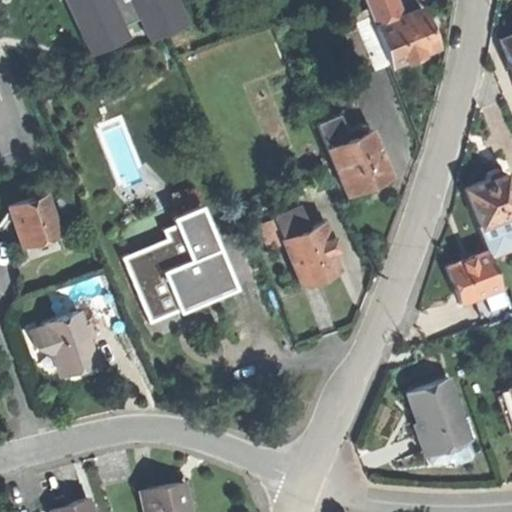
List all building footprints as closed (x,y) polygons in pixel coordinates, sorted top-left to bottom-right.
[(112,0),(67,0),(91,52),(127,35),(120,16),(112,0)] [(112,0),(120,16),(136,9),(132,0),(112,0)] [(132,0),(136,9),(149,37),(186,21),(176,0),(132,0)] [(363,0),(370,16),(372,19),(388,13),(382,0),(363,0)] [(389,63),(389,65),(407,58),(418,54),(437,47),(422,9),(375,27),(379,38),(389,63)] [(356,21),(364,44),(379,38),(375,27),(372,19),(370,16),(356,21)] [(511,34),(499,39),(511,73),(511,34)] [(374,68),(389,63),(379,38),(364,44),(374,68)] [(316,121),(327,146),(348,137),(345,129),(349,128),(342,110),(316,121)] [(345,129),(348,137),(371,128),(369,123),(363,126),(361,123),(349,128),(345,129)] [(368,185),(390,176),(371,128),(348,137),(327,146),(346,194),(368,185)] [(191,160),(202,188),(218,181),(206,153),(191,160)] [(486,170),(486,177),(503,171),(496,166),(486,170)] [(464,186),(479,224),(506,213),(511,211),(511,193),(503,171),(486,177),(476,181),(464,186)] [(8,206),(22,245),(40,239),(60,232),(46,193),(8,206)] [(173,222),(188,258),(213,247),(195,205),(171,215),(173,222)] [(477,225),(486,249),(489,255),(511,245),(511,227),(506,213),(479,224),(477,225)] [(282,237),(301,284),(322,276),(339,269),(333,255),(340,252),(333,234),(329,236),(323,220),(306,227),(295,232),(282,237)] [(146,318),(176,305),(173,299),(160,269),(188,258),(173,222),(161,228),(165,237),(119,256),(146,318)] [(278,228),(282,237),(295,232),(293,227),(291,222),(278,228)] [(303,222),(293,227),(295,232),(306,227),(303,222)] [(188,258),(160,269),(173,299),(193,291),(196,299),(212,293),(232,284),(216,246),(213,247),(188,258)] [(463,258),(444,265),(459,302),(466,299),(473,297),(501,286),(489,255),(486,249),(463,258)] [(509,307),(501,286),(473,297),(481,318),(509,307)] [(177,308),(196,299),(193,291),(173,299),(176,305),(177,308)] [(468,306),(466,299),(459,302),(461,309),(468,306)] [(46,353),(52,370),(71,364),(87,358),(72,312),(37,324),(37,326),(46,353)] [(42,354),(46,353),(37,326),(21,331),(26,346),(42,354)] [(448,377),(407,391),(415,417),(421,431),(417,433),(425,454),(428,453),(468,439),(470,438),(448,377)] [(510,434),(511,433),(511,397),(510,393),(497,397),(510,434)] [(472,452),(468,439),(428,453),(431,462),(445,462),(454,459),(460,462),(470,458),(472,452)] [(184,481),(178,482),(183,507),(189,506),(184,481)] [(140,490),(143,511),(190,511),(189,506),(183,507),(178,482),(159,486),(140,490)] [(49,510),(49,511),(91,511),(86,497),(67,504),(49,510)]
